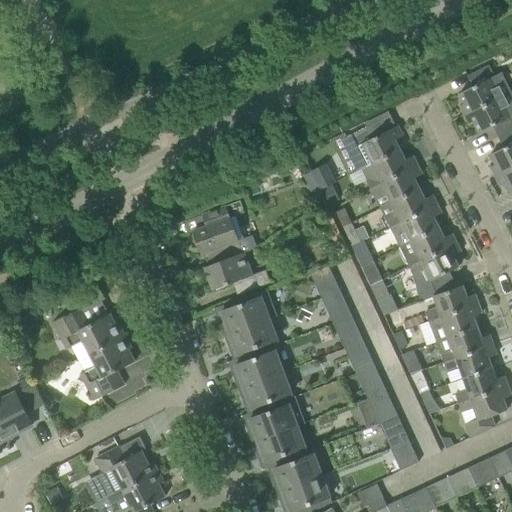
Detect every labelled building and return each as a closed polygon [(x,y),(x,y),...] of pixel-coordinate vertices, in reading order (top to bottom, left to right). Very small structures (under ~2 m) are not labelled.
[(501,73),(494,77),(488,65),(467,76),(472,87),(458,94),(464,104),(458,107),(463,116),(499,98),(510,92),(501,73)] [(511,95),(510,92),(499,98),(463,116),(468,126),(473,124),(478,134),(492,127),(497,138),(511,130),(511,95)] [(344,138),(350,151),(355,161),(360,170),(372,164),(399,150),(394,140),(402,136),(397,126),(373,138),(367,126),(344,138)] [(511,130),(497,138),(503,148),(489,155),(494,165),(490,168),(494,177),(511,168),(511,130)] [(370,189),(417,165),(412,156),(404,160),(399,150),(372,164),(377,175),(365,181),(370,189)] [(310,169),(321,190),(335,183),(324,162),(310,169)] [(421,174),(417,165),(370,189),(374,198),(386,192),(391,203),(419,189),(414,179),(421,174)] [(511,168),(494,177),(499,187),(504,185),(509,195),(511,193),(511,168)] [(389,228),(436,204),(432,195),(424,199),(419,189),(391,203),(397,214),(385,219),(389,228)] [(211,225),(193,232),(201,255),(216,249),(221,261),(243,253),(238,241),(243,239),(235,216),(244,213),(240,201),(207,214),(211,225)] [(441,214),(436,204),(389,228),(394,237),(405,231),(411,242),(438,228),(433,218),(441,214)] [(336,212),(343,227),(351,223),(344,208),(336,212)] [(354,230),(351,223),(343,227),(352,247),(360,243),(360,242),(363,240),(369,237),(363,226),(354,230)] [(409,267),(456,243),(451,234),(443,238),(438,228),(411,242),(416,252),(404,258),(409,267)] [(363,240),(360,242),(360,243),(352,247),(361,267),(373,261),(363,240)] [(460,252),(456,243),(409,267),(425,300),(433,297),(450,290),(456,288),(449,272),(458,267),(453,256),(460,252)] [(252,275),(243,253),(221,261),(204,268),(212,291),(238,281),(242,294),(270,283),(265,270),(252,275)] [(382,280),(373,261),(361,267),(370,286),(382,280)] [(389,296),(382,280),(370,286),(377,301),(389,296)] [(325,297),(339,291),(335,282),(334,283),(335,284),(321,290),(325,297)] [(462,286),(456,288),(450,290),(433,297),(437,308),(425,313),(428,322),(478,304),(474,294),(466,297),(462,286)] [(277,317),(267,289),(219,307),(223,318),(219,319),(225,336),(269,319),(277,317)] [(351,316),(339,291),(325,297),(328,305),(324,306),(333,324),(351,316)] [(481,314),(478,304),(428,322),(431,331),(444,326),(448,338),(477,327),(473,317),(481,314)] [(115,325),(109,314),(90,324),(82,308),(53,323),(66,350),(71,347),(77,360),(124,335),(118,323),(115,325)] [(362,341),(351,316),(333,324),(341,342),(344,340),(348,347),(362,341)] [(421,316),(401,323),(404,331),(424,323),(421,316)] [(279,345),(269,319),(225,336),(231,351),(235,349),(238,358),(239,360),(274,347),(279,345)] [(481,338),(477,327),(448,338),(452,349),(439,354),(443,363),(492,345),(489,335),(481,338)] [(407,345),(401,332),(392,336),(399,349),(407,345)] [(131,348),(124,335),(77,360),(84,372),(79,374),(84,383),(93,401),(124,385),(116,371),(134,362),(128,350),(131,348)] [(374,366),(362,341),(348,347),(351,355),(348,356),(356,374),(374,366)] [(496,355),(492,345),(443,363),(446,372),(458,367),(463,379),(492,368),(488,358),(496,355)] [(283,372),(274,347),(239,360),(238,358),(233,360),(237,371),(233,373),(239,389),(283,372)] [(405,362),(410,375),(422,370),(417,358),(405,362)] [(385,391),(381,382),(374,366),(356,374),(363,390),(367,390),(370,398),(385,391)] [(457,404),(507,386),(504,376),(496,379),(492,368),(463,379),(467,390),(454,395),(457,404)] [(292,397),(283,372),(239,389),(245,404),(249,403),(252,412),(292,397)] [(32,384),(22,390),(33,411),(43,406),(32,384)] [(511,395),(507,386),(457,404),(461,413),(473,408),(477,419),(465,424),(470,438),(494,427),(490,416),(507,410),(502,398),(511,395)] [(428,390),(420,394),(424,402),(432,398),(428,390)] [(397,416),(385,391),(370,398),(374,405),(371,407),(379,424),(397,416)] [(0,442),(10,437),(29,427),(31,426),(14,393),(0,400),(0,442)] [(292,397),(252,412),(247,414),(251,425),(247,426),(253,442),(297,426),(297,427),(305,424),(294,396),(292,397)] [(408,441),(404,432),(397,416),(379,424),(387,443),(390,442),(393,448),(408,441)] [(305,447),(297,427),(297,426),(253,442),(259,458),(263,456),(267,467),(272,465),(271,464),(306,451),(305,447)] [(418,462),(412,449),(408,441),(393,448),(397,456),(394,457),(400,471),(418,462)] [(109,496),(158,471),(153,462),(148,465),(141,451),(125,459),(119,447),(95,459),(102,473),(99,475),(109,496)] [(511,471),(511,447),(488,458),(498,478),(511,471)] [(311,449),(306,451),(271,464),(272,465),(275,475),(271,476),(277,492),(321,476),(311,449)] [(498,478),(488,458),(468,468),(477,487),(498,478)] [(477,487),(468,468),(447,477),(456,497),(477,487)] [(152,511),(149,505),(165,497),(158,483),(162,481),(158,471),(109,496),(117,511),(121,510),(121,511),(152,511)] [(312,511),(332,503),(321,476),(277,492),(283,508),(287,506),(289,511),(312,511)] [(456,497),(447,477),(426,487),(436,507),(456,497)] [(372,510),(385,503),(377,484),(357,494),(363,508),(370,505),(372,510)] [(424,511),(436,507),(426,487),(400,500),(405,511),(424,511)] [(405,511),(400,500),(387,506),(389,511),(405,511)]
